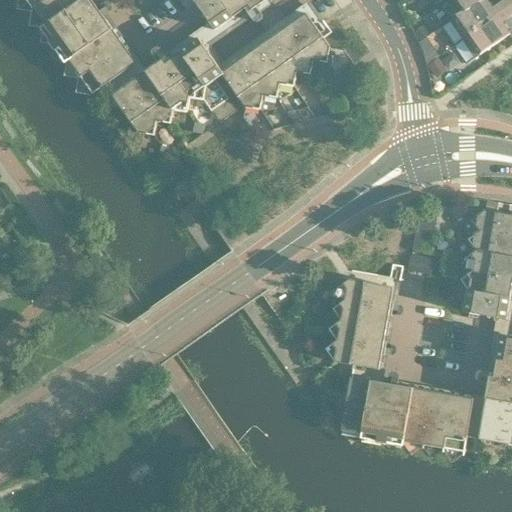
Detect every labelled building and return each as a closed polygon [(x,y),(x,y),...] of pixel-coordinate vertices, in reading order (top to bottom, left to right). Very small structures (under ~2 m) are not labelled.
[(90,99),(134,68),(86,0),(18,0),(17,11),(30,14),(31,15),(29,28),(42,31),(43,32),(41,45),(54,47),(55,49),(53,62),(66,64),(67,65),(64,78),(77,81),(78,82),(76,95),(90,98),(90,99)] [(194,0),(219,35),(237,21),(235,18),(261,0),(194,0)] [(462,13),(441,28),(454,46),(511,5),(511,0),(505,0),(492,9),(485,0),(482,0),(463,14),(462,13)] [(482,0),(452,0),(462,13),(463,14),(482,0)] [(511,5),(454,46),(467,65),(480,56),(510,35),(502,23),(511,16),(511,5)] [(307,14),(223,73),(222,74),(224,76),(246,108),(247,108),(261,110),(264,96),(278,99),(281,85),(295,87),(297,73),(311,75),(314,61),(329,64),(336,74),(352,62),(345,51),(331,49),(307,14)] [(423,28),(417,33),(421,39),(428,35),(423,28)] [(222,74),(223,73),(199,38),(180,51),(182,53),(150,76),(148,74),(113,98),(139,135),(140,134),(154,137),(157,122),(171,125),(174,111),(188,113),(191,99),(204,102),(220,123),(238,111),(217,81),(224,76),(222,74)] [(427,38),(419,43),(423,54),(433,47),(427,38)] [(438,61),(430,67),(437,77),(445,71),(438,61)] [(357,69),(352,72),(358,80),(362,77),(357,69)] [(470,293),(467,314),(511,321),(511,318),(511,216),(484,212),(484,213),(472,220),(480,232),(469,240),(477,253),(465,261),(473,273),(462,281),(470,293)] [(437,221),(428,219),(419,218),(417,230),(420,231),(435,233),(437,221)] [(416,232),(414,244),(422,245),(424,233),(416,232)] [(410,272),(418,273),(420,261),(411,260),(410,272)] [(337,290),(345,302),(334,310),(342,322),(331,330),(338,342),(327,350),(336,363),(335,363),(377,371),(391,289),(350,281),(349,282),(337,290)] [(308,306),(311,310),(319,304),(317,300),(308,306)] [(322,308),(319,304),(311,310),(314,314),(322,308)] [(511,340),(500,339),(496,361),(499,361),(492,400),(489,399),(482,441),(511,446),(511,340)] [(304,350),(312,344),(310,340),(301,346),(304,350)] [(315,348),(312,344),(304,350),(307,354),(315,348)] [(352,381),(342,436),(344,436),(352,447),(364,439),(371,451),(384,443),(392,454),(404,447),(412,458),(424,450),(432,461),(444,453),(452,465),(463,457),(465,457),(474,405),(394,391),(394,388),(352,381)]
